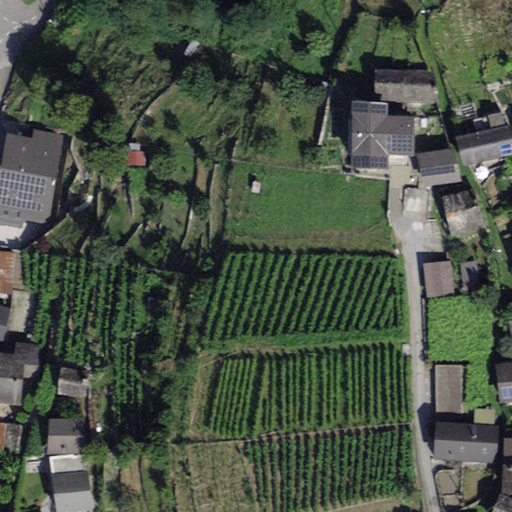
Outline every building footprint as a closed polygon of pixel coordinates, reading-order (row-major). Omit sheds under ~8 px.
[(387,107),(351,106),(351,175),(387,175),(387,161),(415,161),(415,120),(387,120),(387,107)] [(476,136),(455,142),(463,168),(511,153),(511,139),(505,115),(473,125),(476,136)] [(29,142),(6,139),(0,173),(0,209),(50,218),(63,137),(31,131),(29,142)] [(13,255),(0,254),(0,297),(10,298),(13,255)] [(451,262),(423,265),(427,301),(455,297),(451,262)] [(10,312),(0,309),(0,343),(1,344),(10,312)] [(24,361),(0,359),(0,406),(20,408),(24,361)] [(511,365),(501,367),(506,406),(511,405),(511,365)] [(464,367),(434,367),(435,410),(464,409),(464,367)] [(87,374),(59,373),(58,398),(86,400),(87,374)] [(0,420),(0,447),(8,448),(8,420),(0,420)] [(87,422),(48,424),(50,458),(88,456),(87,422)] [(495,427),(434,428),(435,463),(495,462),(495,427)] [(511,441),(504,442),(503,497),(511,496),(511,441)] [(88,472),(51,478),(56,511),(89,511),(95,511),(88,472)] [(511,511),(511,504),(499,500),(494,511),(511,511)]
